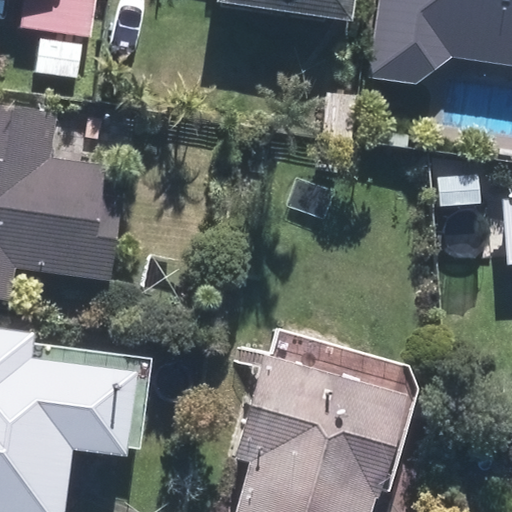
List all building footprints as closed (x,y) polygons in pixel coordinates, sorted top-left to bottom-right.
[(201,0),(201,8),(344,28),(348,0),(201,0)] [(511,0),(373,0),(362,81),(408,87),(438,63),(511,73),(511,0)] [(85,43),(33,35),(25,80),(77,89),(85,43)] [(355,84),(321,82),(317,134),(352,137),(355,84)] [(0,307),(10,309),(14,277),(104,290),(120,172),(45,161),(52,114),(0,107),(0,307)] [(478,157),(429,156),(428,217),(478,218),(478,157)] [(511,194),(488,196),(493,272),(511,270),(511,194)] [(335,200),(333,251),(389,253),(391,202),(335,200)] [(0,332),(0,511),(52,511),(61,451),(129,461),(144,352),(0,332)] [(232,462),(218,511),(359,511),(391,393),(248,355),(220,459),(232,462)]
